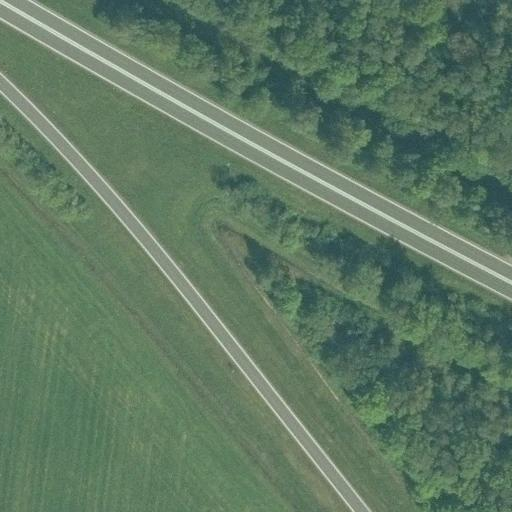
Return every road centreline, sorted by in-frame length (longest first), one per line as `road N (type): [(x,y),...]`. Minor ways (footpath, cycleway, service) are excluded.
road 1 (trunk): [(511,282),(1,0)]
road 2 (trunk): [(0,83),(120,213),(362,511)]
